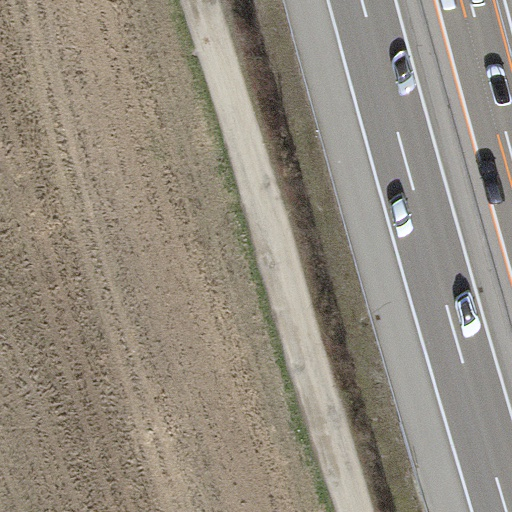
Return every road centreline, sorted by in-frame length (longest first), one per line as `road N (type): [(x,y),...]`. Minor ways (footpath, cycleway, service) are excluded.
road 1 (track): [(374,511),(196,0)]
road 2 (motorway): [(364,0),(509,511)]
road 3 (motorway): [(511,123),(475,0)]
